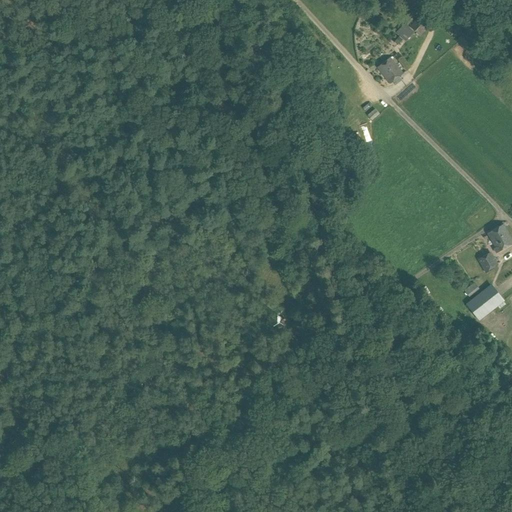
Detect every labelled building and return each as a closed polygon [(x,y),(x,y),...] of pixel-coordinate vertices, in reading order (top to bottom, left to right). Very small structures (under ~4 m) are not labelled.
[(413,13),(407,19),(412,24),(418,18),(413,13)] [(420,16),(418,18),(412,24),(410,26),(420,36),(430,25),(420,16)] [(405,24),(397,33),(405,40),(413,31),(405,24)] [(399,36),(393,43),(397,46),(403,40),(399,36)] [(391,58),(378,68),(390,83),(392,81),(400,75),(402,73),(391,58)] [(400,75),(392,81),(395,85),(402,79),(400,75)] [(363,113),(372,105),(366,99),(358,106),(363,113)] [(375,109),(368,115),(372,120),(379,114),(375,109)] [(511,242),(502,225),(487,234),(498,252),(511,243),(511,242)] [(489,253),(478,260),(485,272),(496,266),(489,253)] [(483,277),(472,285),(477,291),(488,284),(483,277)] [(428,285),(423,289),(447,321),(452,317),(428,285)] [(492,285),(469,305),(481,320),(505,301),(492,285)] [(467,302),(476,297),(472,291),(463,296),(467,302)]
